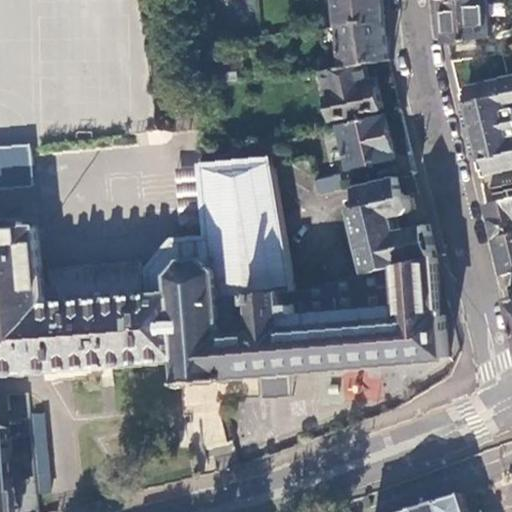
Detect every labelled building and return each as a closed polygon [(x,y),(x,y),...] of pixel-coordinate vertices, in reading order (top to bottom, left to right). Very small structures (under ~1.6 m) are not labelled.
[(338,0),(340,26),(385,21),(383,0),(338,0)] [(487,0),(443,0),(445,26),(446,44),(490,37),(489,13),(487,0)] [(509,12),(507,0),(487,0),(489,13),(509,12)] [(385,21),(340,26),(344,68),(366,63),(388,62),(386,39),(385,21)] [(366,63),(344,68),(314,73),(328,124),(385,109),(375,77),(368,78),(366,63)] [(484,162),(488,175),(511,169),(511,109),(507,111),(505,104),(511,102),(511,76),(467,88),(470,102),(465,104),(479,163),(484,162)] [(397,158),(385,115),(334,127),(345,173),(397,158)] [(271,144),(210,157),(202,159),(208,218),(210,238),(174,241),(151,268),(144,269),(143,262),(55,272),(55,278),(48,278),(43,278),(39,226),(26,227),(25,222),(0,224),(0,375),(29,373),(29,374),(49,373),(171,362),(173,379),(178,383),(178,386),(181,385),(182,388),(186,388),(185,385),(194,384),(195,386),(216,384),(218,402),(264,398),(262,374),(291,371),(448,358),(446,316),(443,316),(437,258),(434,258),(367,275),(297,292),(271,144)] [(29,145),(0,148),(0,189),(32,186),(29,145)] [(208,150),(200,152),(202,159),(210,157),(208,150)] [(202,159),(176,162),(182,220),(208,218),(202,159)] [(320,196),(345,189),(340,173),(315,180),(320,196)] [(402,191),(399,177),(348,189),(353,211),(390,203),(388,193),(402,191)] [(390,203),(353,211),(356,219),(360,218),(364,235),(359,236),(363,250),(367,249),(371,266),(366,268),(367,275),(434,258),(432,250),(427,251),(423,234),(428,233),(426,226),(397,232),(394,218),(414,213),(412,201),(405,203),(402,191),(388,193),(390,203)] [(511,199),(487,206),(494,234),(504,276),(511,273),(511,199)] [(291,371),(262,374),(264,398),(293,395),(291,371)] [(0,510),(17,506),(4,457),(12,455),(7,393),(0,394),(0,510)] [(469,511),(463,493),(439,501),(439,499),(410,509),(401,511),(469,511)]
